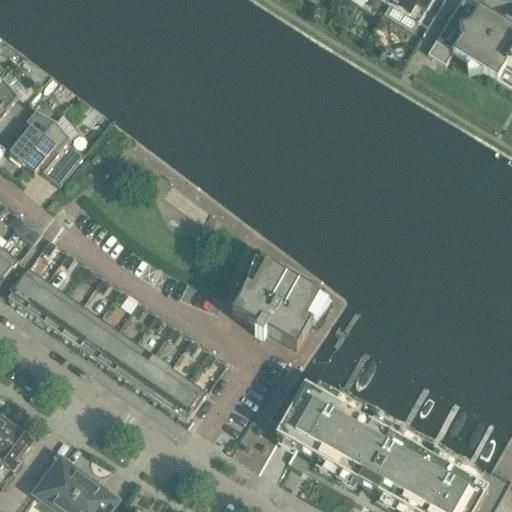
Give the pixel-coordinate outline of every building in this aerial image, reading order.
[(354,0),(365,6),(368,0),(373,0),(388,9),(393,0),(354,0)] [(393,0),(388,9),(427,33),(447,0),(393,0)] [(462,3),(435,47),(452,57),(452,58),(453,58),(453,59),(466,67),(465,68),(468,81),(482,78),(482,77),(497,86),(497,85),(511,94),(511,33),(499,26),(478,13),(462,3)] [(435,47),(427,60),(445,71),(453,59),(453,58),(452,58),(452,57),(435,47)] [(0,143),(25,113),(16,105),(17,104),(17,105),(18,104),(3,86),(0,89),(0,143)] [(9,160),(21,170),(56,129),(35,118),(35,119),(35,120),(25,113),(0,143),(0,144),(9,152),(10,151),(14,154),(9,160)] [(56,129),(21,170),(34,180),(39,174),(43,178),(42,179),(58,192),(84,160),(69,148),(70,147),(71,147),(56,129)] [(24,225),(17,219),(8,229),(15,235),(24,225)] [(34,233),(26,243),(33,249),(41,239),(34,233)] [(56,250),(49,245),(41,255),(49,260),(56,250)] [(0,253),(0,289),(18,267),(0,253)] [(60,268),(67,273),(74,263),(67,258),(60,268)] [(257,334),(254,339),(263,344),(266,339),(296,357),(325,305),(308,296),(310,292),(280,275),(278,279),(261,269),(232,320),(257,334)] [(78,280),(85,285),(92,275),(85,270),(78,280)] [(24,320),(26,317),(46,288),(28,275),(7,304),(17,311),(16,314),(24,320)] [(103,282),(95,293),(103,298),(110,287),(103,282)] [(42,332),(44,329),(64,300),(46,288),(26,317),(35,324),(33,326),(42,332)] [(113,305),(120,310),(128,300),(120,294),(113,305)] [(59,344),(61,342),(82,312),(64,300),(44,329),(53,336),(51,339),(59,344)] [(146,312),(138,307),(131,317),(138,322),(146,312)] [(77,357),(79,354),(100,325),(82,312),(61,342),(71,348),(69,351),(77,357)] [(149,330),(156,335),(163,324),(156,319),(149,330)] [(95,369),(97,366),(117,337),(100,325),(79,354),(88,361),(86,363),(95,369)] [(174,331),(166,342),(174,347),(181,337),(174,331)] [(113,381),(115,379),(135,349),(117,337),(97,366),(106,373),(104,376),(113,381)] [(191,344),(184,354),(191,359),(199,349),(191,344)] [(130,394),(132,391),(153,362),(135,349),(115,379),(124,385),(122,388),(130,394)] [(202,367),(209,372),(216,361),(209,356),(202,367)] [(148,406),(150,403),(171,374),(153,362),(132,391),(142,398),(140,400),(148,406)] [(166,418),(168,416),(188,386),(171,374),(150,403),(159,410),(157,413),(166,418)] [(188,386),(168,416),(177,422),(175,425),(187,433),(193,425),(190,423),(207,399),(188,386)] [(304,391),(294,409),(276,442),(288,449),(400,511),(478,511),(488,495),(304,391)] [(0,457),(17,434),(10,429),(9,426),(3,421),(0,421),(0,457)] [(17,434),(0,457),(0,473),(4,468),(14,476),(23,464),(20,462),(32,446),(29,444),(28,440),(23,436),(19,436),(17,434)] [(35,500),(52,511),(69,511),(89,485),(78,476),(75,481),(69,477),(71,473),(61,465),(35,500)] [(89,485),(69,511),(112,511),(116,506),(106,499),(103,502),(98,498),(101,493),(89,485)]
